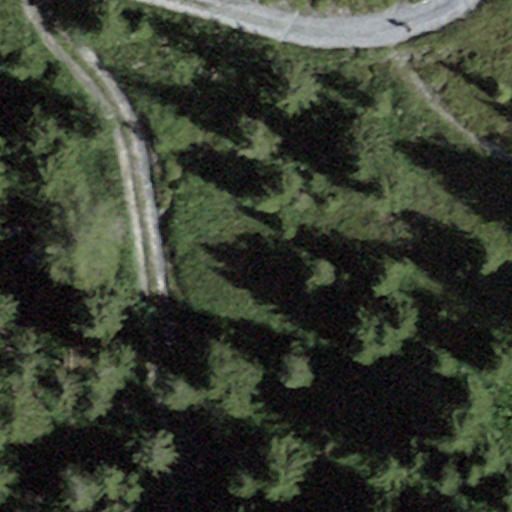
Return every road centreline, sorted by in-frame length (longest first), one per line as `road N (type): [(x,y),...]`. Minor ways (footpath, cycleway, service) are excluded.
road 1 (track): [(28,0),(111,99),(130,166),(145,246),(162,511)]
road 2 (track): [(174,0),(273,27),(336,32),(428,16),(450,0)]
